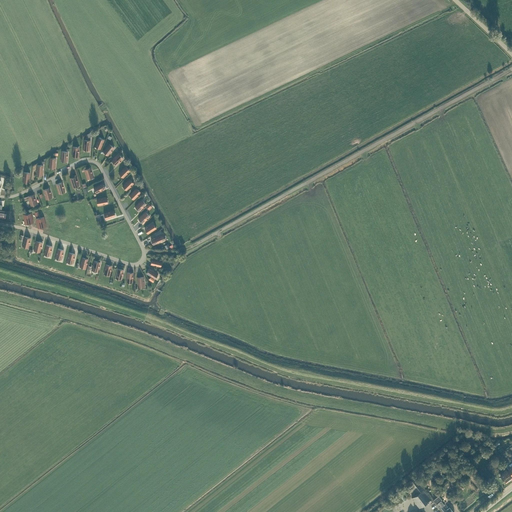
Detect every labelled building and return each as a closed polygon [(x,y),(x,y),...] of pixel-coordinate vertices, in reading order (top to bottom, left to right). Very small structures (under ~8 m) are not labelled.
[(100,149),(104,140),(98,138),(95,147),(100,149)] [(108,156),(114,148),(109,144),(103,152),(108,156)] [(116,165),(123,158),(118,154),(111,161),(116,165)] [(119,173),(123,178),(130,171),(126,166),(119,173)] [(87,179),(93,177),(90,168),(84,170),(87,179)] [(73,188),(79,186),(76,177),(70,178),(73,188)] [(127,190),(134,183),(129,179),(122,186),(127,190)] [(59,194),(65,192),(62,183),(56,184),(59,194)] [(97,193),(105,189),(102,183),(94,188),(97,193)] [(46,199),(52,198),(49,188),(43,190),(46,199)] [(134,200),(141,193),(136,188),(129,195),(134,200)] [(29,199),(31,206),(37,204),(34,195),(28,197),(29,199)] [(139,211),(146,204),(142,200),(135,207),(139,211)] [(104,214),(106,220),(115,216),(113,211),(109,212),(104,214)] [(143,223),(150,216),(145,212),(138,219),(143,223)] [(31,214),(23,215),(25,224),(33,222),(31,214)] [(37,228),(45,226),(43,217),(35,219),(37,228)] [(148,234),(156,229),(153,223),(145,229),(148,234)] [(151,239),(153,245),(165,240),(163,234),(151,239)] [(28,248),(31,238),(24,237),(22,246),(28,248)] [(40,252),(42,243),(36,241),(34,251),(40,252)] [(52,246),(46,245),(44,255),(50,256),(52,246)] [(64,250),(58,249),(55,258),(61,260),(64,250)] [(75,254),(69,253),(67,262),(73,264),(75,254)] [(86,269),(88,259),(82,258),(80,267),(86,269)] [(152,259),(151,265),(160,267),(162,261),(152,259)] [(98,272),(100,262),(94,261),(92,270),(98,272)] [(110,275),(112,266),(106,264),(104,274),(110,275)] [(150,268),(146,274),(151,276),(154,279),(155,278),(156,279),(158,276),(157,275),(158,274),(150,268)] [(121,279),(124,270),(118,269),(115,278),(121,279)] [(511,477),(511,476),(511,473),(509,470),(507,471),(506,470),(500,475),(506,482),(511,477)] [(411,498),(419,508),(431,499),(415,478),(409,482),(417,493),(411,498)] [(445,511),(442,506),(444,505),(441,501),(442,500),(438,495),(433,500),(437,504),(436,504),(440,508),(442,511),(452,511),(449,507),(445,511)]
